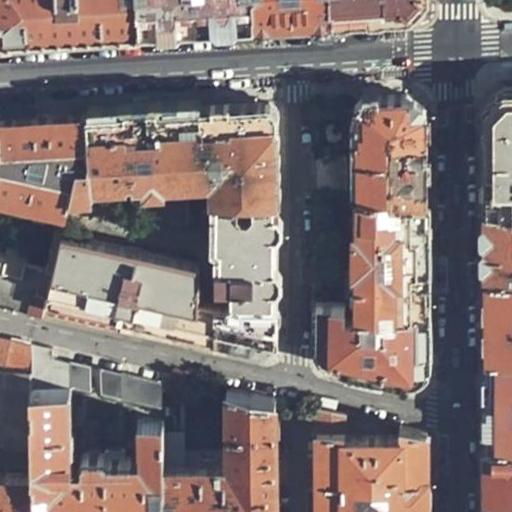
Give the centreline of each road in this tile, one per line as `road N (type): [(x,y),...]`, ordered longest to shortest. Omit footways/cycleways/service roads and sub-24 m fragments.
road 1 (residential): [(456,416),(454,50)]
road 2 (residential): [(295,59),(297,383)]
road 3 (residential): [(0,317),(297,383)]
road 4 (tertiary): [(0,76),(295,59)]
road 5 (residential): [(297,383),(456,416)]
road 6 (tertiary): [(295,59),(454,50)]
